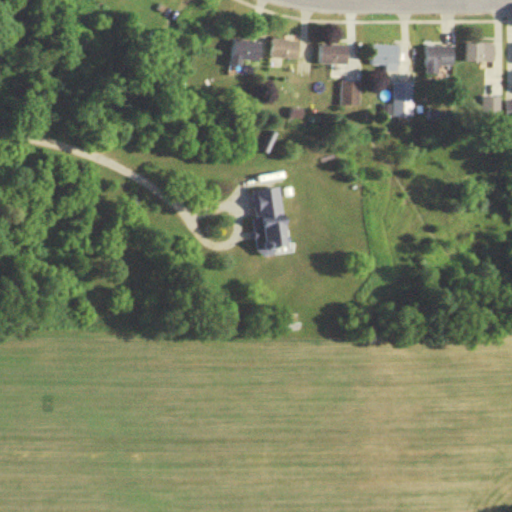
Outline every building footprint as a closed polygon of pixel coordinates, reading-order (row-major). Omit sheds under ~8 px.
[(265,60),(293,65),(296,48),(268,43),(265,60)] [(234,72),(236,65),(251,68),(255,49),(228,44),(223,70),(234,72)] [(461,67),(490,67),(490,48),(461,48),(461,67)] [(315,69),(341,69),(341,50),(315,50),(315,69)] [(381,77),(393,77),(393,50),(367,50),(367,71),(381,71),(381,77)] [(420,79),(433,79),(433,70),(447,70),(447,51),(420,51),(420,79)] [(338,111),(356,111),(356,86),(338,86),(338,111)] [(410,88),(390,88),(390,123),(410,123),(410,88)] [(511,105),(502,106),(502,128),(511,128),(511,105)] [(278,194),(249,195),(251,256),(281,254),(278,194)]
